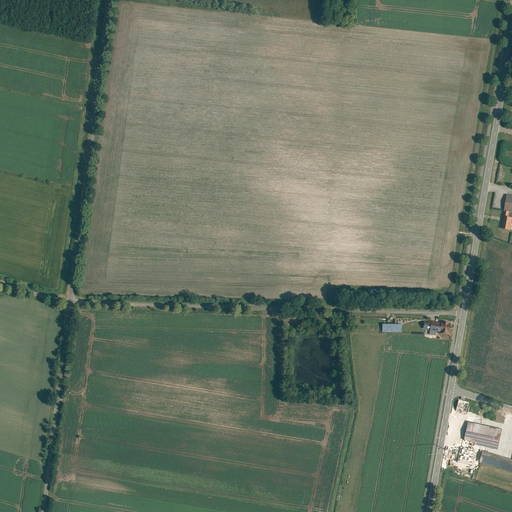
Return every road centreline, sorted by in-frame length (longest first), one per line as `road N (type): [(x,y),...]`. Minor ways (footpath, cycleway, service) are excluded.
road 1 (unclassified): [(463,313),(65,300)]
road 2 (unclassified): [(104,0),(65,300)]
road 3 (tertiary): [(511,30),(463,313)]
road 4 (unclassified): [(65,300),(39,511)]
road 5 (tertiary): [(450,388),(428,511)]
